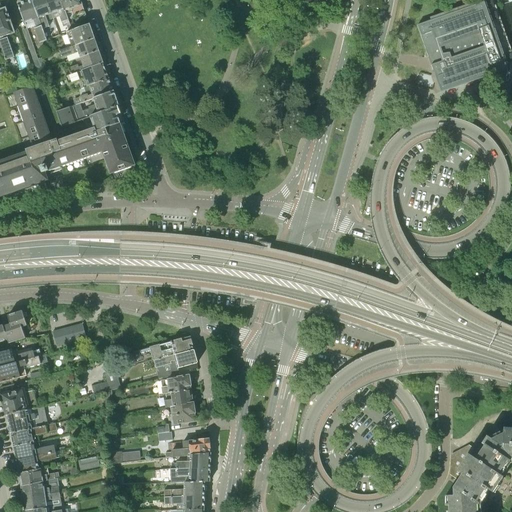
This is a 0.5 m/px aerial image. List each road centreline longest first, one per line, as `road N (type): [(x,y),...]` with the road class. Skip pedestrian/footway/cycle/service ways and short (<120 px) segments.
road 1 (primary): [(492,342),(406,279),(384,243),(376,208),(383,166),(401,139),(437,124),(475,134),(496,157),(503,188),(496,215),(467,244),(422,250),(324,225)]
road 2 (primary): [(323,357),(388,380),(422,433),(417,479),(402,496),(368,509),(329,496),(307,466),(307,429),(322,400),(351,371),(393,354),(487,357)]
road 3 (primary): [(492,342),(370,296),(231,260),(106,249),(0,257)]
road 4 (primary): [(0,272),(100,267),(215,276),(317,299),(487,357)]
road 5 (secondary): [(324,225),(388,0)]
road 6 (tertiary): [(157,201),(156,174),(92,0)]
road 7 (secondary): [(359,0),(316,162)]
road 8 (tertiary): [(262,340),(232,478)]
road 9 (secondary): [(130,305),(262,340)]
road 10 (residential): [(443,387),(442,469),(412,511)]
road 11 (secondary): [(132,202),(0,220)]
road 12 (secondary): [(0,297),(130,305)]
